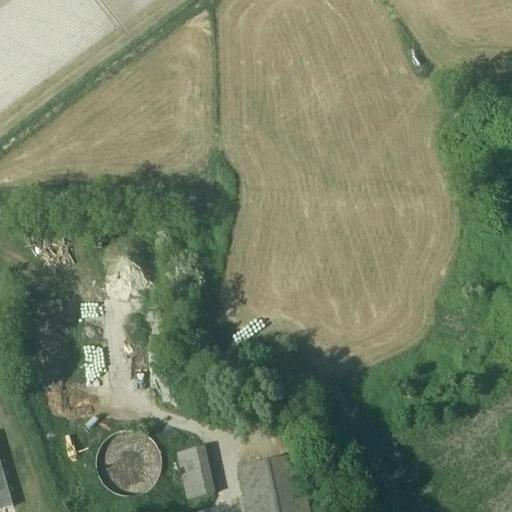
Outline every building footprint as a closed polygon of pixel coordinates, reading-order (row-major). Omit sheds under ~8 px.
[(109,346),(89,347),(89,361),(109,360),(109,346)] [(113,493),(124,496),(135,496),(145,493),(153,486),(159,477),(162,467),(161,456),(156,445),(147,437),(136,432),(124,432),(112,436),(103,444),(98,454),(96,465),(99,476),(105,486),(113,493)] [(187,501),(216,495),(207,448),(177,454),(187,501)] [(309,511),(297,457),(238,469),(247,511),(309,511)] [(0,511),(14,509),(0,460),(0,511)]
